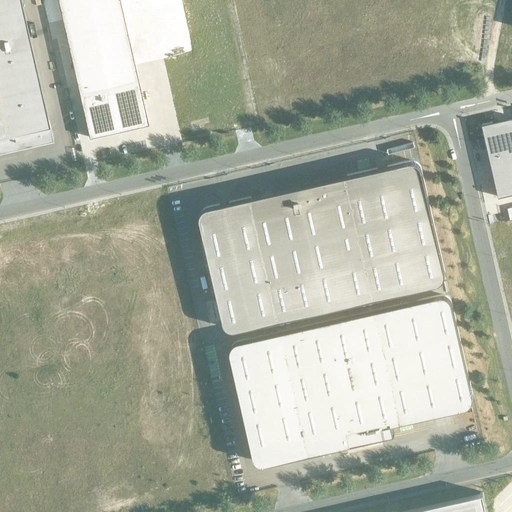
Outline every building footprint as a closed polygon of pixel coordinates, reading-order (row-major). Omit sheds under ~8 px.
[(20,0),(0,0),(0,151),(52,139),(20,0)] [(222,0),(57,0),(88,137),(148,123),(134,65),(232,42),(222,0)] [(511,189),(511,116),(482,124),(486,143),(485,143),(486,144),(497,193),(511,189)] [(411,160),(408,160),(311,182),(312,188),(255,201),(254,195),(208,206),(207,207),(205,208),(204,210),(203,211),(202,213),(201,214),(201,215),(201,217),(201,220),(201,221),(201,223),(223,321),(224,322),(224,323),(225,324),(226,325),(227,326),(228,327),(229,327),(230,328),(232,328),(233,328),(234,328),(235,328),(437,282),(439,282),(440,281),(441,280),(442,279),(443,278),(444,276),(444,274),(445,273),(444,271),(421,169),(421,167),(420,165),(419,164),(418,163),(417,162),(415,161),(413,160),(411,160)] [(205,208),(209,204),(199,193),(195,197),(205,208)] [(189,285),(175,224),(158,228),(154,210),(112,219),(130,299),(189,285)] [(472,394),(452,303),(451,301),(450,299),(449,298),(447,296),(446,295),(444,295),(442,294),(440,294),(439,295),(238,340),(236,341),(235,342),(234,343),(232,344),(231,346),(231,347),(230,349),(230,351),(230,353),(252,449),(253,450),(252,450),(253,455),(254,457),(255,458),(256,459),(257,460),(258,461),(260,462),(262,462),(264,463),(266,462),(350,443),(393,433),(391,423),(464,406),(466,406),(467,405),(468,404),(469,403),(470,402),(471,401),(472,400),(472,398),(472,397),(473,395),(472,394)] [(433,436),(418,442),(422,451),(437,444),(433,436)] [(453,452),(460,449),(457,442),(449,445),(453,452)] [(238,472),(241,483),(247,482),(244,470),(238,472)] [(286,482),(286,487),(298,486),(297,475),(294,475),(294,474),(288,474),(289,482),(286,482)] [(274,481),(274,479),(265,483),(264,479),(259,481),(261,488),(271,485),(273,492),(282,489),(278,479),(274,481)] [(249,498),(248,488),(242,489),(241,486),(236,487),(238,500),(249,498)] [(208,492),(202,493),(205,506),(211,505),(208,492)] [(393,511),(487,511),(483,492),(393,511)]
